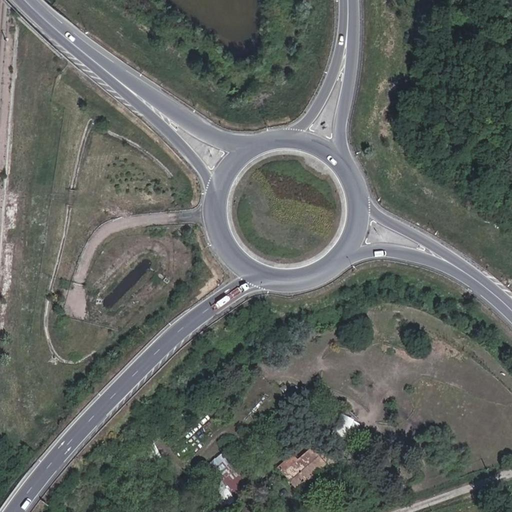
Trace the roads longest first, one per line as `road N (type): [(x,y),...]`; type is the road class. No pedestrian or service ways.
road 1 (motorway): [(13,511),(135,373),(234,293),(262,282)]
road 2 (primary): [(33,8),(144,101)]
